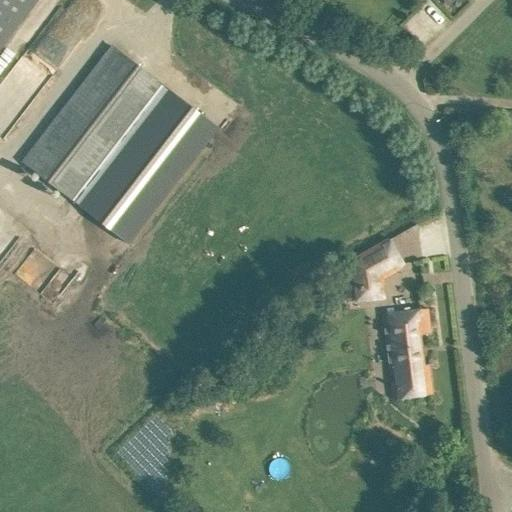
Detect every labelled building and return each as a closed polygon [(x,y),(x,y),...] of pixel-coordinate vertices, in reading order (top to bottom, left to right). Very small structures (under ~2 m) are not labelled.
[(0,0),(0,49),(37,0),(0,0)] [(23,162),(129,244),(218,129),(112,46),(23,162)] [(352,260),(356,288),(379,285),(378,276),(401,263),(403,267),(405,267),(389,239),(352,260)] [(391,383),(393,399),(413,397),(433,394),(429,364),(424,365),(421,335),(431,334),(428,309),(382,314),(390,374),(393,374),(394,382),(391,383)] [(189,408),(211,411),(213,399),(191,396),(189,408)]
